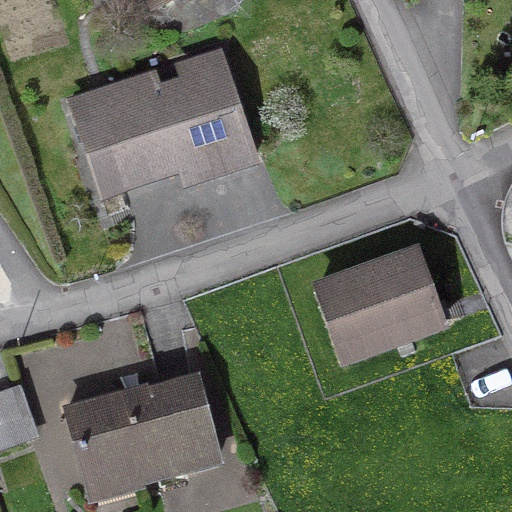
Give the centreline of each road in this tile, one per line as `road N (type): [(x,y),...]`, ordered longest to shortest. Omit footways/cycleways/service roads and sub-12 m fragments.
road 1 (residential): [(453,187),(143,300),(0,332)]
road 2 (residential): [(363,0),(453,187)]
road 3 (residential): [(453,187),(511,315)]
